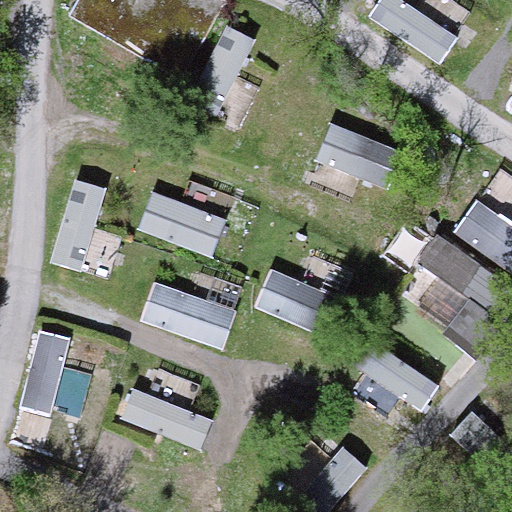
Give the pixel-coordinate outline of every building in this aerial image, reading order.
[(219,4),(211,0),(65,0),(57,16),(176,81),(219,4)] [(405,0),(383,0),(374,16),(445,54),(459,29),(405,0)] [(387,177),(397,140),(331,123),(321,160),(387,177)] [(80,257),(108,185),(83,176),(54,247),(80,257)] [(156,186),(141,227),(216,254),(231,212),(156,186)] [(511,221),(478,200),(460,228),(500,253),(511,234),(511,221)] [(436,226),(414,257),(462,291),(484,260),(436,226)] [(275,265),(258,302),(312,327),(329,289),(275,265)] [(156,275),(142,317),(225,346),(240,303),(156,275)] [(41,327),(27,398),(53,404),(68,333),(41,327)] [(362,363),(427,403),(442,380),(377,340),(362,363)] [(205,444),(217,412),(135,382),(123,415),(205,444)] [(355,443),(295,465),(311,508),(371,486),(355,443)]
